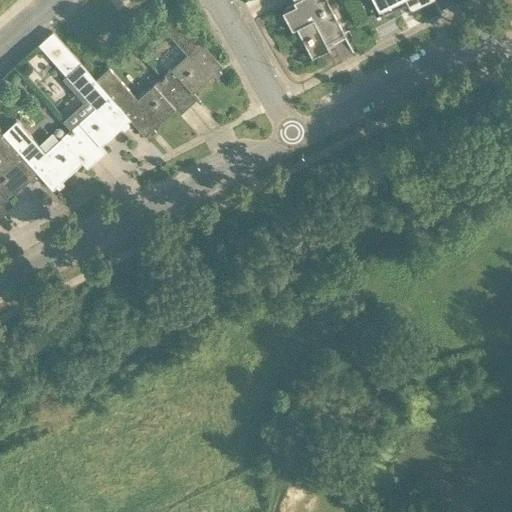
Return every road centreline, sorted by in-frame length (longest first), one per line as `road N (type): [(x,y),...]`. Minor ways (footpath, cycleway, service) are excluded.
road 1 (residential): [(289,137),(0,278)]
road 2 (unclassified): [(289,137),(511,27)]
road 3 (residential): [(289,137),(213,0)]
